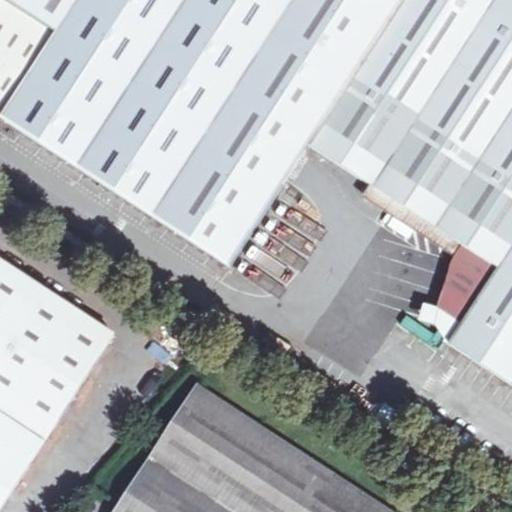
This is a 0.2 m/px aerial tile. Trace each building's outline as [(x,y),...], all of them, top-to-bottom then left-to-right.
[(511,0),(0,0),(0,116),(231,267),(311,145),(384,193),(379,202),(451,249),(456,240),(498,268),(463,323),(450,343),(511,383),(511,0)] [(456,240),(451,249),(458,254),(441,308),(463,323),(498,268),(456,240)] [(0,411),(45,442),(115,335),(0,260),(0,411)] [(385,511),(197,391),(118,511),(385,511)] [(0,511),(45,442),(0,411),(0,511)]
